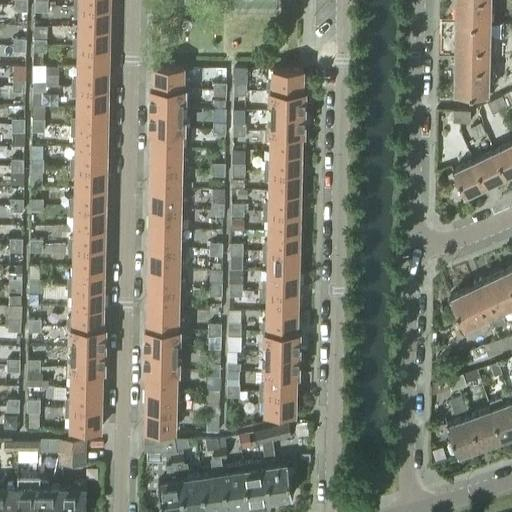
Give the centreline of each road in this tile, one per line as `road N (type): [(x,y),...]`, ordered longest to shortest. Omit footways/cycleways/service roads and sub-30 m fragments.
road 1 (residential): [(120,511),(135,0)]
road 2 (residential): [(342,0),(332,511)]
road 3 (residential): [(405,511),(411,254)]
road 4 (residential): [(411,254),(416,0)]
